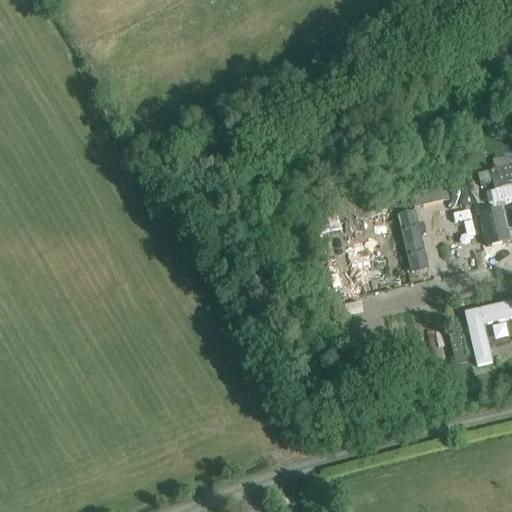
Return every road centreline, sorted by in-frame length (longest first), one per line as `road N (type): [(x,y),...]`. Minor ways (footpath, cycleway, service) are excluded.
road 1 (track): [(187,511),(321,460),(511,412)]
road 2 (unclassified): [(359,349),(380,307),(511,277)]
